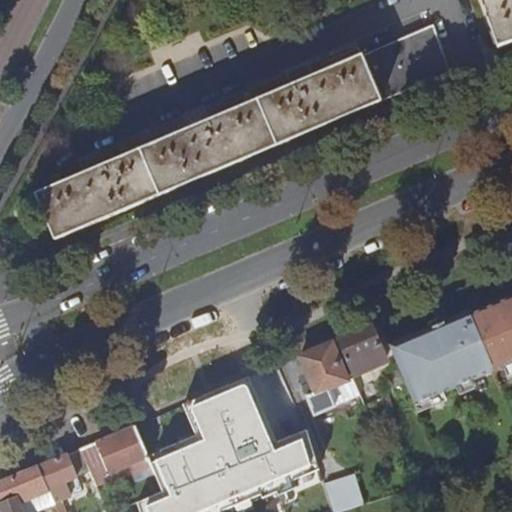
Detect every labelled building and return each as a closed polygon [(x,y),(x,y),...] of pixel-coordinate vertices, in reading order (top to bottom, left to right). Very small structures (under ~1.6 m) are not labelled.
[(511,0),(481,0),(498,49),(511,44),(511,0)] [(309,67),(288,76),(292,87),(210,122),(205,111),(183,120),(188,131),(106,166),(102,155),(80,163),(85,174),(35,196),(55,243),(388,100),(449,74),(433,27),(368,54),(314,77),(309,67)] [(511,295),(474,312),(500,369),(511,363),(511,295)] [(417,405),(500,369),(474,312),(392,346),(404,373),(411,389),(417,405)] [(338,341),(350,368),(358,364),(362,372),(386,361),(371,327),(338,341)] [(334,343),(303,357),(313,382),(305,386),(317,415),(335,407),(328,391),(351,382),(334,343)] [(402,393),(411,389),(404,373),(394,377),(402,393)] [(254,378),(188,405),(200,433),(151,453),(168,492),(164,493),(140,504),(142,511),(229,511),(227,506),(263,492),(266,497),(280,492),(282,495),(300,487),(298,478),(321,466),(309,429),(281,441),(254,378)] [(112,473),(149,457),(136,427),(83,450),(95,477),(111,470),(112,473)] [(41,468),(49,488),(55,485),(61,498),(73,493),(67,480),(78,476),(70,456),(41,468)] [(0,502),(1,507),(3,511),(23,511),(21,505),(52,492),(49,488),(41,468),(0,485),(0,502)] [(360,481),(329,491),(335,511),(352,511),(368,507),(360,481)] [(110,511),(120,511),(121,511),(113,493),(104,496),(110,511)]
